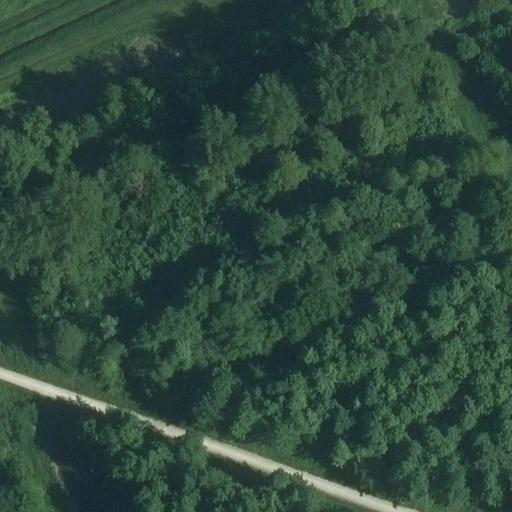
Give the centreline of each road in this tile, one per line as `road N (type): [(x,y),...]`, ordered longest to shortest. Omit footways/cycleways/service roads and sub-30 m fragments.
road 1 (track): [(399,511),(0,373)]
road 2 (track): [(0,83),(140,18),(248,0)]
